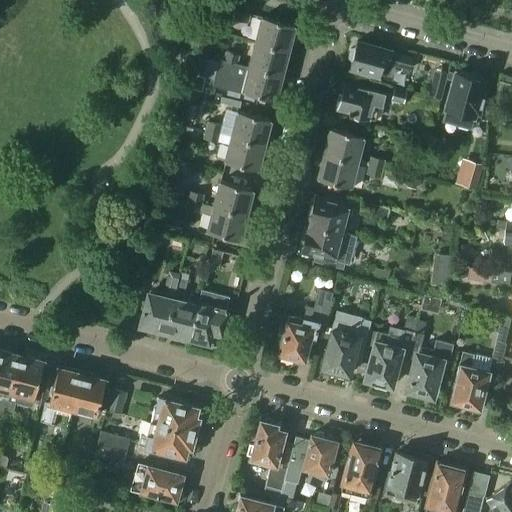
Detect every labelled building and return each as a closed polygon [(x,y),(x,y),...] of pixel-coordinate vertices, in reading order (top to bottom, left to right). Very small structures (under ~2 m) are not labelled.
[(251,14),(235,10),(233,19),(248,23),(251,14)] [(287,53),(294,26),(261,17),(254,45),(287,53)] [(381,61),(410,69),(413,58),(356,43),(350,66),(378,73),(381,61)] [(179,45),(179,60),(189,60),(189,45),(179,45)] [(281,77),(287,53),(254,45),(249,67),(248,69),(281,77)] [(225,51),(222,61),(237,65),(240,55),(225,51)] [(275,101),(281,77),(248,69),(249,67),(237,65),(222,61),(219,60),(212,87),(243,94),(244,93),(275,101)] [(455,74),(444,109),(458,113),(458,118),(471,122),(474,112),(478,113),(485,89),(481,88),(483,82),(468,78),(469,74),(458,71),(457,74),(455,74)] [(205,77),(196,75),(193,89),(201,91),(205,77)] [(497,105),(509,109),(511,99),(511,85),(499,82),(497,105)] [(384,94),(343,84),(341,96),(338,95),(335,106),(337,106),(337,110),(347,112),(347,114),(369,119),(372,105),(381,107),(384,94)] [(392,93),(390,100),(404,103),(405,96),(392,93)] [(237,112),(231,137),(263,145),(269,121),(237,112)] [(207,121),(205,130),(219,134),(221,124),(207,121)] [(330,129),(323,154),(356,162),(362,137),(330,129)] [(219,134),(205,130),(202,139),(216,143),(219,134)] [(257,170),(263,145),(231,137),(225,162),(257,170)] [(174,160),(194,164),(197,151),(177,146),(174,160)] [(350,187),(356,162),(323,154),(317,179),(350,187)] [(370,157),(368,165),(383,168),(385,160),(370,157)] [(477,188),(482,163),(461,158),(456,184),(477,188)] [(380,177),(383,168),(368,165),(366,174),(380,177)] [(219,182),(213,207),(246,215),(253,190),(219,182)] [(190,190),(187,200),(201,203),(204,194),(190,190)] [(316,199),(309,225),(345,234),(348,220),(351,208),(316,199)] [(201,203),(187,200),(185,209),(199,213),(201,203)] [(361,214),(385,220),(388,210),(364,203),(361,214)] [(240,240),(246,215),(213,207),(207,231),(240,240)] [(355,236),(345,234),(309,225),(302,251),(316,254),(314,262),(343,269),(344,262),(348,263),(355,236)] [(223,253),(213,250),(209,265),(220,267),(223,253)] [(433,254),(431,282),(446,283),(448,255),(433,254)] [(509,285),(511,272),(450,264),(445,300),(488,311),(489,308),(490,308),(492,290),(502,291),(502,284),(509,285)] [(164,332),(178,278),(168,275),(162,298),(147,294),(139,326),(141,327),(144,330),(150,332),(154,330),(164,332)] [(188,342),(197,307),(184,303),(186,293),(184,292),(187,280),(178,278),(164,332),(174,335),(176,339),(188,342)] [(320,338),(331,298),(332,294),(318,290),(313,309),(306,307),(303,320),(283,315),(277,336),(281,338),(277,355),(279,355),(281,359),(285,362),(289,361),(292,359),(303,362),(310,335),(320,338)] [(227,309),(229,299),(201,292),(197,307),(188,342),(199,345),(203,342),(215,345),(218,334),(225,336),(232,310),(227,309)] [(348,374),(356,344),(364,346),(370,321),(360,319),(358,327),(333,320),(324,352),(326,352),(322,367),(331,370),(330,373),(344,377),(345,373),(348,374)] [(391,384),(399,354),(406,356),(412,332),(390,326),(388,334),(376,331),(368,363),(370,363),(367,376),(373,378),(372,380),(375,381),(374,384),(386,388),(387,384),(391,384)] [(422,334),(412,332),(406,356),(415,358),(407,389),(410,390),(409,393),(421,396),(422,393),(425,393),(426,390),(431,392),(434,379),(438,380),(444,356),(449,356),(452,343),(435,339),(432,350),(419,346),(422,334)] [(491,359),(488,369),(499,372),(506,344),(495,341),(491,359)] [(0,389),(10,392),(19,356),(0,351),(0,389)] [(479,407),(488,372),(488,369),(491,359),(463,351),(455,380),(458,381),(453,401),(463,404),(463,405),(464,408),(473,410),(475,409),(476,407),(479,407)] [(31,407),(43,362),(19,356),(10,392),(4,413),(12,416),(16,403),(31,407)] [(73,410),(82,372),(70,369),(69,372),(58,369),(49,403),(45,402),(40,422),(53,425),(58,406),(73,410)] [(94,375),(82,372),(73,410),(96,416),(105,381),(95,378),(94,375)] [(113,389),(108,409),(120,412),(126,392),(113,389)] [(149,421),(156,423),(191,432),(191,431),(197,428),(199,421),(194,417),(197,407),(157,397),(154,407),(153,406),(149,421)] [(280,495),(292,444),(281,441),(284,431),(276,429),(277,425),(273,423),(271,420),(266,419),(262,421),(260,420),(253,444),(249,444),(246,454),(251,455),(250,459),(271,464),(264,491),(280,495)] [(192,445),(194,438),(190,434),(191,432),(156,423),(149,421),(145,435),(141,434),(138,445),(184,457),(187,448),(192,445)] [(101,432),(98,444),(126,451),(129,439),(101,432)] [(311,434),(302,468),(328,475),(337,441),(324,438),(323,434),(317,432),(314,435),(311,434)] [(126,451),(98,444),(95,456),(122,463),(126,451)] [(352,447),(340,490),(351,493),(353,486),(369,490),(380,448),(364,444),(362,450),(352,447)] [(396,453),(388,486),(407,491),(406,498),(416,501),(425,462),(416,460),(416,457),(396,453)] [(138,462),(130,489),(177,501),(178,498),(181,496),(183,489),(181,485),(184,475),(138,462)] [(437,463),(427,505),(442,510),(442,511),(455,511),(465,477),(455,474),(456,468),(437,463)] [(84,486),(87,474),(58,467),(55,479),(84,486)] [(479,511),(489,476),(475,473),(469,491),(468,491),(462,511),(479,511)] [(318,482),(314,500),(329,504),(332,493),(334,486),(318,482)] [(495,511),(511,511),(511,483),(511,482),(486,500),(495,511)] [(340,495),(332,493),(329,504),(328,508),(336,510),(340,495)] [(240,495),(237,506),(232,509),(231,511),(282,511),(284,506),(240,495)] [(292,510),(299,511),(302,511),(305,503),(295,500),(292,510)] [(43,502),(40,511),(54,511),(56,505),(43,502)]
